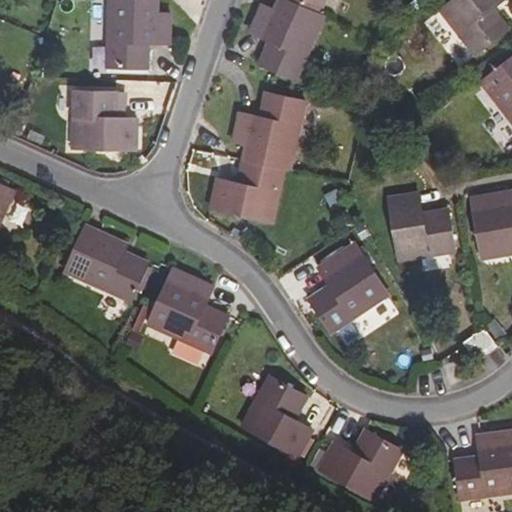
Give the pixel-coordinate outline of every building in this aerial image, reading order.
[(275,0),(275,2),(313,19),(321,0),(275,0)] [(502,0),(461,0),(441,14),(474,59),(507,34),(498,21),(494,21),(490,16),(505,5),(502,0)] [(113,1),(106,1),(103,67),(144,69),(143,58),(139,58),(139,47),(165,47),(165,18),(156,17),(156,4),(113,1)] [(313,19),(275,2),(269,13),(256,10),(248,32),(273,45),(268,57),(262,55),(259,66),(292,81),(319,21),(313,19)] [(511,66),(480,87),(511,130),(511,66)] [(110,99),(69,98),(66,152),(129,154),(129,125),(105,126),(106,116),(111,117),(110,99)] [(242,149),(239,163),(278,172),(286,174),(302,109),(265,99),(261,117),(265,117),(263,126),(239,119),(231,145),(242,149)] [(355,143),(363,113),(346,109),(339,139),(355,143)] [(264,226),(278,172),(239,163),(232,189),(211,185),(203,211),(264,226)] [(0,229),(16,196),(0,187),(0,229)] [(451,257),(446,215),(434,215),(435,221),(418,224),(415,201),(386,204),(394,263),(451,257)] [(511,258),(511,206),(511,201),(472,206),(481,263),(511,258)] [(16,203),(10,223),(26,227),(31,207),(16,203)] [(116,251),(78,232),(58,273),(120,305),(139,265),(127,261),(121,268),(112,263),(116,251)] [(315,294),(301,303),(323,335),(381,298),(349,252),(315,274),(329,297),(321,301),(315,294)] [(192,315),(202,290),(167,273),(143,326),(202,356),(218,321),(206,316),(203,320),(192,315)] [(482,333),(466,345),(476,360),(493,349),(482,333)] [(268,442),(302,461),(316,434),(293,421),(295,416),(302,417),(309,402),(276,382),(247,430),(268,442)] [(339,448),(322,472),(378,502),(407,458),(369,435),(359,449),(365,453),(360,460),(339,448)] [(474,467),(451,470),(454,507),(511,500),(511,439),(473,445),(474,467)]
